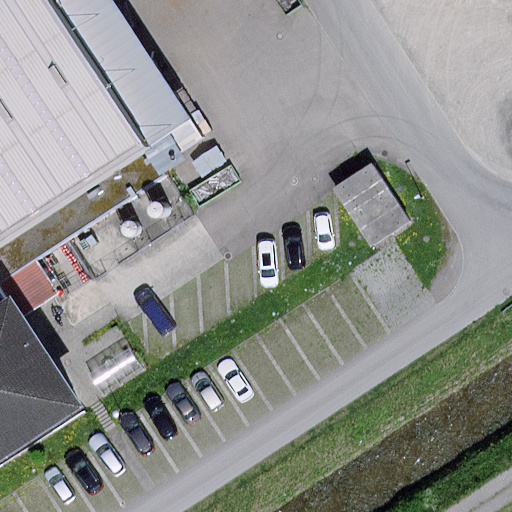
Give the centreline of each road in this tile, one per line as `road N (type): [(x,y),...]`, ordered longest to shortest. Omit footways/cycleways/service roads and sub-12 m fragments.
road 1 (track): [(147,511),(511,262)]
road 2 (residential): [(343,0),(511,259)]
